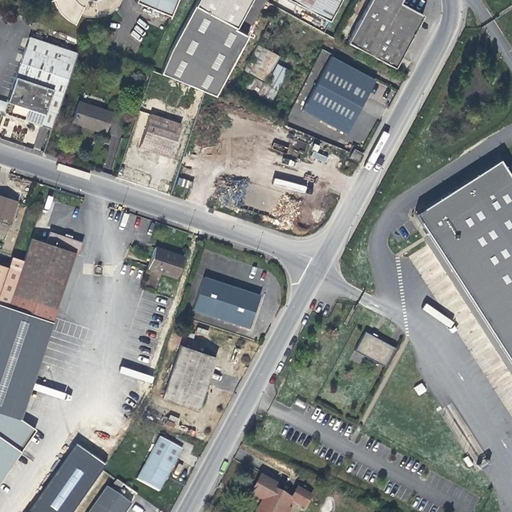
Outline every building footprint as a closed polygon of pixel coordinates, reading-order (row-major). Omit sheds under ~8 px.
[(52,0),(54,4),(60,13),(66,18),(75,24),(80,15),(87,17),(93,17),(99,16),(106,14),(110,12),(115,8),(119,0),(52,0)] [(176,0),(135,0),(135,1),(170,16),(176,0)] [(196,0),(193,5),(169,50),(159,73),(168,77),(203,91),(215,96),(247,36),(234,29),(235,27),(249,0),(196,0)] [(255,0),(241,29),(249,33),(265,0),(255,0)] [(290,0),(328,20),(339,0),(290,0)] [(369,0),(347,41),(355,46),(393,66),(408,39),(421,15),(398,2),(399,0),(369,0)] [(51,128),(76,52),(29,36),(11,89),(3,112),(35,123),(51,128)] [(243,69),(285,92),(298,67),(276,55),(257,45),(243,69)] [(374,80),(331,56),(302,109),(345,133),(362,102),(374,80)] [(103,132),(109,112),(78,102),(72,122),(86,127),(103,132)] [(161,154),(169,157),(180,125),(149,114),(138,146),(161,154)] [(326,155),(312,150),(310,155),(317,158),(324,161),(326,155)] [(511,173),(504,160),(498,164),(511,184),(511,173)] [(414,218),(511,366),(511,184),(498,164),(414,218)] [(191,181),(179,178),(177,186),(189,188),(191,181)] [(0,217),(10,221),(17,202),(0,196),(0,217)] [(511,366),(414,218),(408,222),(511,378),(511,366)] [(0,480),(34,432),(17,426),(36,369),(50,326),(49,326),(74,251),(79,253),(82,241),(72,237),(51,230),(46,242),(31,237),(23,261),(11,257),(8,268),(0,290),(0,480)] [(147,267),(175,277),(183,257),(158,248),(154,247),(147,267)] [(259,296),(203,277),(192,309),(248,327),(254,309),(259,296)] [(354,349),(385,366),(395,347),(365,330),(354,349)] [(213,356),(180,345),(162,399),(183,406),(196,410),(206,380),(213,356)] [(418,394),(426,390),(422,382),(414,387),(418,394)] [(136,479),(158,491),(171,467),(180,449),(158,437),(136,479)] [(250,493),(262,499),(265,501),(259,511),(279,511),(287,498),(288,497),(272,488),(274,484),(260,476),(250,493)] [(126,511),(130,506),(114,495),(121,485),(115,481),(108,490),(105,488),(87,511),(126,511)] [(296,488),(290,499),(291,500),(303,506),(310,495),(296,488)] [(290,499),(287,498),(279,511),(287,511),(290,508),(287,507),(291,500),(290,499)] [(255,511),(259,511),(265,501),(262,499),(255,511)]
